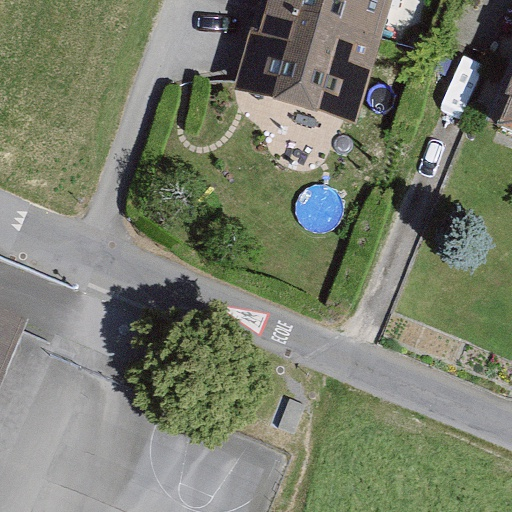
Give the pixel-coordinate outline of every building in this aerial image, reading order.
[(385,0),(270,0),(244,94),(350,124),(385,0)] [(511,122),(503,148),(511,151),(511,122)] [(0,409),(30,338),(0,324),(0,409)] [(271,427),(296,436),(306,408),(281,399),(271,427)] [(256,511),(270,478),(152,429),(128,487),(182,509),(180,511),(256,511)]
